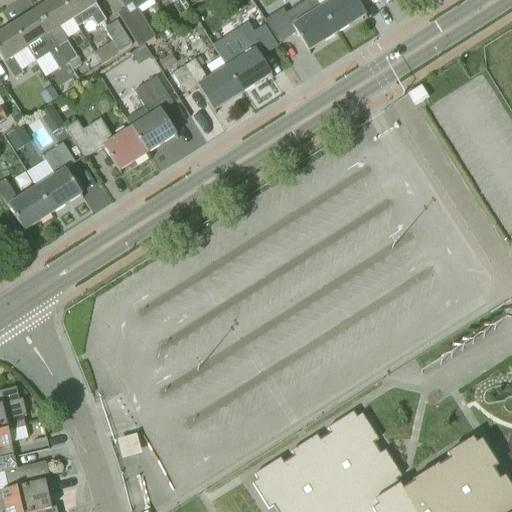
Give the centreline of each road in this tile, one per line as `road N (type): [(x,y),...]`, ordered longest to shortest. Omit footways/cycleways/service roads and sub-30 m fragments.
road 1 (tertiary): [(9,307),(496,0)]
road 2 (residential): [(108,511),(89,446),(9,307)]
